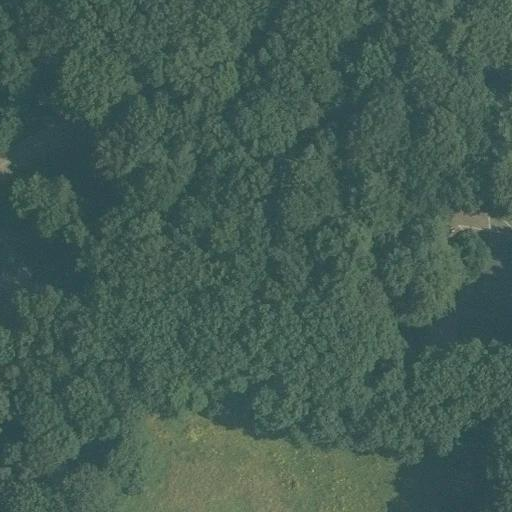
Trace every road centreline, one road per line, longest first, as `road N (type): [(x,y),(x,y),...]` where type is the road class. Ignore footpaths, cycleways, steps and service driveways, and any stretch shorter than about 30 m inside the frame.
road 1 (secondary): [(511,368),(0,283)]
road 2 (unclassified): [(0,165),(98,115),(205,0)]
